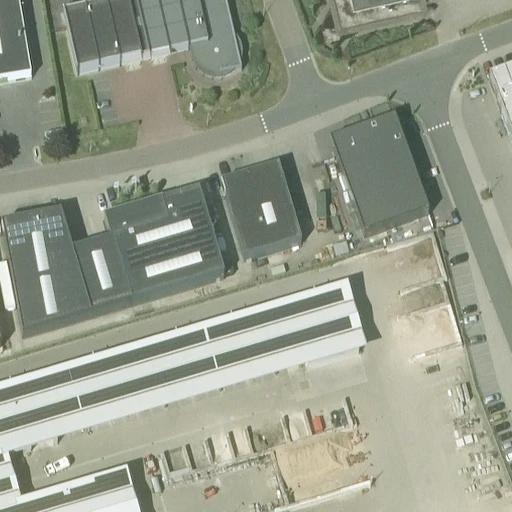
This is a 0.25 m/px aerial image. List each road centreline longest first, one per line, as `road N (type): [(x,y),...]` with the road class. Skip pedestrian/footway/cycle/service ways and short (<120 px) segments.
road 1 (unclassified): [(314,106),(173,151),(0,184)]
road 2 (unclassified): [(415,69),(511,328)]
